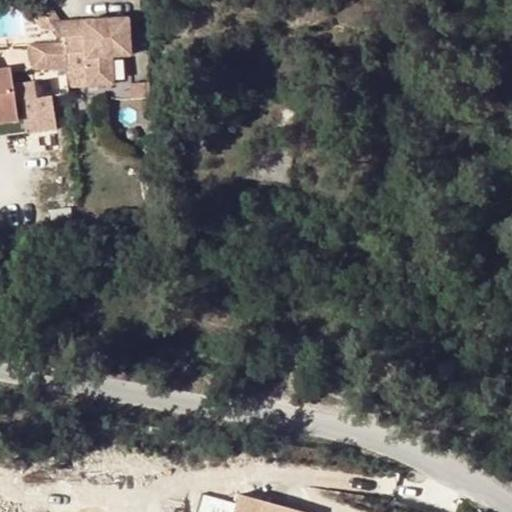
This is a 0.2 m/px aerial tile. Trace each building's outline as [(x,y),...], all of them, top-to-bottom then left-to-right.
[(28,0),(35,13),(49,10),(44,0),(28,0)] [(81,85),(113,84),(113,57),(132,56),(132,19),(53,19),(60,33),(63,38),(63,50),(81,50),(81,85)] [(31,63),(65,61),(63,50),(63,38),(60,33),(31,35),(29,37),(28,40),(26,45),(26,48),(26,51),(27,55),(28,58),(29,60),(31,62),(31,63)] [(0,68),(0,118),(16,116),(11,83),(9,68),(0,68)] [(0,133),(26,130),(20,81),(11,83),(16,116),(0,118),(0,133)] [(288,511),(237,498),(233,511),(288,511)]
